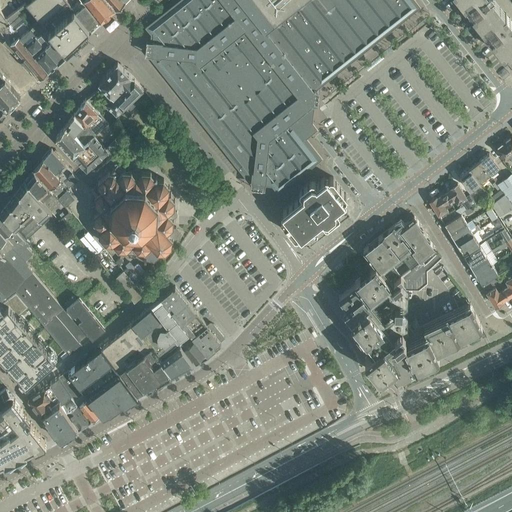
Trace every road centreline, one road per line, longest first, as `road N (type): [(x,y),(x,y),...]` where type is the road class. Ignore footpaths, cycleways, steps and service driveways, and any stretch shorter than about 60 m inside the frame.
road 1 (unclassified): [(0,165),(113,38),(243,197)]
road 2 (unclassified): [(301,276),(228,356),(0,484)]
road 3 (residential): [(20,397),(106,333),(243,197)]
road 4 (secondary): [(195,511),(374,417)]
road 5 (residential): [(511,317),(497,327),(407,189)]
road 6 (tertiary): [(301,276),(374,417)]
road 7 (secondary): [(374,417),(511,351)]
road 8 (tertiary): [(301,276),(407,189)]
road 9 (tertiary): [(407,189),(511,105)]
road 10 (tertiary): [(429,0),(511,104)]
